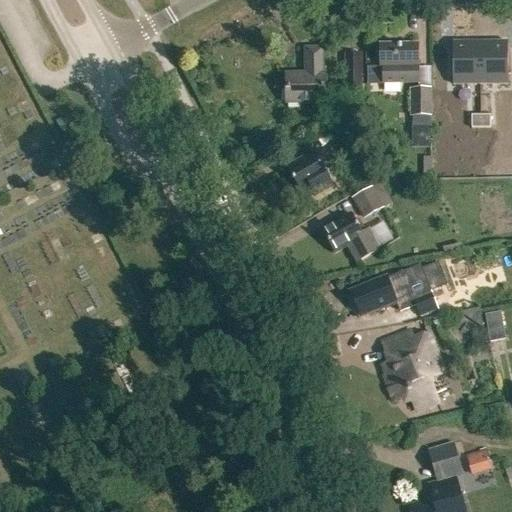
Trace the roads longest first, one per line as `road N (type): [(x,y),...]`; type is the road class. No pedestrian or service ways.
road 1 (tertiary): [(317,511),(284,410),(192,212)]
road 2 (tertiary): [(192,212),(109,48)]
road 3 (tertiary): [(81,70),(120,140),(192,212)]
